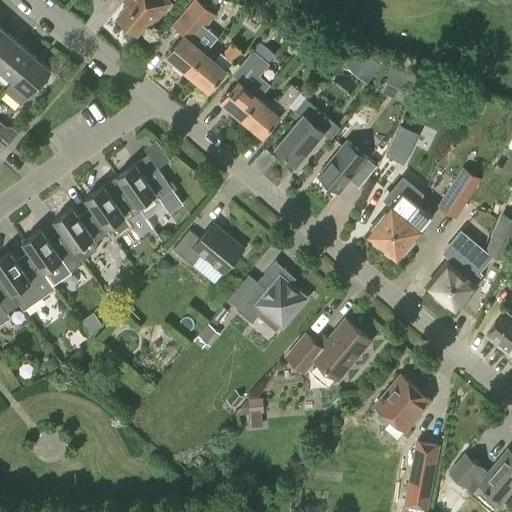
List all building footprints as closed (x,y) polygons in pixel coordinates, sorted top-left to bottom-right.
[(160,14),(170,2),(167,0),(131,0),(117,16),(137,33),(156,11),(160,14)] [(186,71),(204,50),(193,41),(216,14),(199,0),(193,0),(176,21),(187,31),(167,55),(176,61),(174,64),(184,72),(185,70),(186,71)] [(0,64),(20,42),(3,28),(0,31),(0,64)] [(253,47),(244,40),(239,47),(232,41),(222,53),(234,62),(241,53),(245,56),(253,47)] [(0,68),(13,80),(35,55),(20,42),(0,64),(0,68)] [(366,82),(381,64),(380,63),(385,58),(361,48),(346,66),(366,82)] [(243,118),(260,97),(259,97),(270,84),(259,74),(269,62),(254,49),(236,70),(242,75),(221,100),(230,107),(228,110),(238,119),(240,116),(243,118)] [(204,50),(186,71),(190,73),(188,76),(198,84),(200,82),(209,89),(226,69),(204,50)] [(35,55),(13,80),(5,90),(21,104),(30,94),(51,69),(35,55)] [(407,102),(421,74),(395,61),(381,90),(407,102)] [(260,97),(243,118),(244,119),(242,122),(252,130),(254,127),(263,135),(280,114),(300,91),(291,83),(277,98),(274,96),(267,104),(260,97)] [(296,164),(325,130),(324,130),(332,120),(318,108),(306,97),(295,109),(301,115),(275,146),(296,164)] [(386,154),(404,163),(419,133),(401,124),(386,154)] [(339,191),(360,165),(368,156),(347,139),(340,149),(318,174),(339,191)] [(116,175),(118,177),(141,209),(146,217),(164,204),(159,197),(172,187),(155,162),(150,165),(145,158),(136,164),(135,162),(116,175)] [(466,200),(481,178),(464,166),(438,204),(455,216),(466,200)] [(418,203),(416,202),(424,192),(402,174),(389,191),(383,198),(390,204),(367,232),(382,245),(418,203)] [(128,218),(141,209),(118,177),(105,186),(104,184),(85,197),(92,206),(109,231),(114,238),(133,225),(128,218)] [(418,203),(382,245),(397,257),(422,227),(432,214),(418,203)] [(75,249),(76,249),(94,236),(96,240),(109,231),(92,206),(79,215),(73,206),(54,219),(62,231),(75,249)] [(504,259),(511,241),(511,215),(502,212),(486,250),(461,229),(441,251),(451,259),(447,263),(447,262),(429,284),(455,306),(474,284),(473,283),(482,272),(480,270),(493,255),(489,252),(504,259)] [(244,248),(213,222),(200,237),(189,228),(173,247),(193,264),(202,253),(224,271),(244,248)] [(75,249),(62,231),(50,240),(41,227),(23,240),(29,250),(44,271),(62,258),(71,270),(84,261),(76,249),(75,249)] [(44,271),(29,250),(16,258),(10,249),(0,256),(0,274),(20,303),(24,309),(56,287),(44,271)] [(283,325),(307,296),(281,275),(287,268),(275,259),(258,280),(259,282),(237,308),(252,321),(263,308),(283,325)] [(20,303),(0,274),(0,302),(7,312),(20,303)] [(100,307),(108,313),(114,305),(106,299),(100,307)] [(511,314),(507,310),(488,333),(504,346),(511,336),(511,314)] [(368,341),(368,337),(346,318),(329,338),(326,335),(319,343),(306,333),(287,355),(304,370),(315,357),(338,377),(368,341)] [(211,344),(221,332),(208,322),(194,340),(202,347),(207,341),(211,344)] [(405,429),(431,399),(400,373),(375,404),(379,407),(378,408),(377,409),(377,411),(377,412),(377,413),(377,415),(378,416),(378,417),(379,418),(380,419),(381,420),(383,420),(384,421),(385,421),(387,420),(388,420),(389,419),(390,419),(391,418),(405,429)] [(255,409),(256,422),(269,422),(267,393),(248,394),(249,410),(255,409)] [(433,480),(440,443),(417,438),(409,475),(433,480)] [(501,501),(511,487),(511,450),(509,448),(489,471),(465,451),(448,470),(473,491),(479,483),(501,501)]
